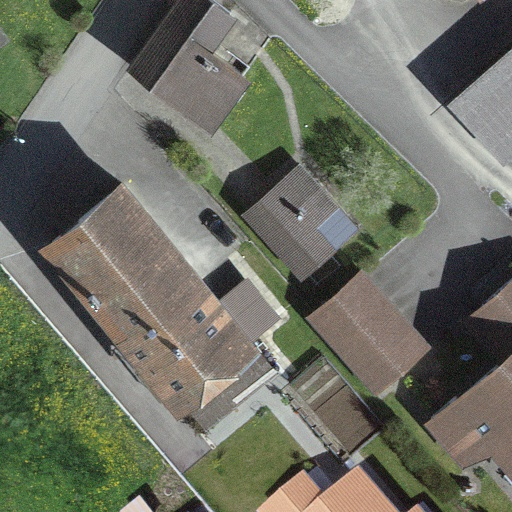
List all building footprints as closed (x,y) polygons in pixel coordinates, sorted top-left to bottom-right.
[(242,74),(204,46),(229,12),(213,0),(177,0),(132,63),(209,120),(242,74)] [(511,46),(455,96),(503,154),(511,146),(511,46)] [(298,169),(249,212),(300,270),(328,245),(331,249),(356,226),(320,186),(316,189),(298,169)] [(122,183),(51,241),(201,424),(271,366),(122,183)] [(315,314),(375,382),(420,342),(361,275),(315,314)] [(511,276),(481,304),(511,339),(511,350),(456,400),(511,463),(511,276)]
